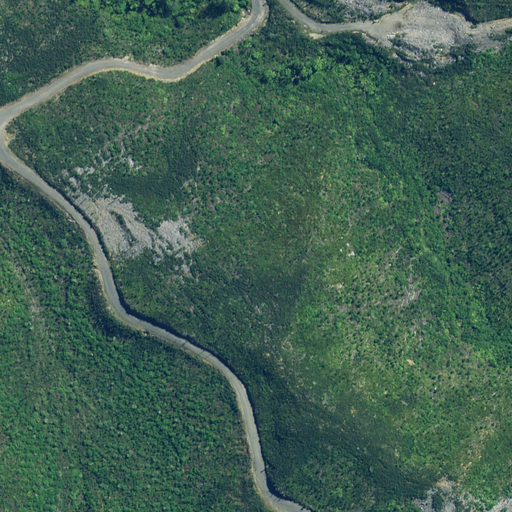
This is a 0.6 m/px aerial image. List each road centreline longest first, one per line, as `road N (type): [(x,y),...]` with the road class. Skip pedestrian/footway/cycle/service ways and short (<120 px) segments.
road 1 (track): [(0,168),(37,223),(69,312),(159,350),(211,404),(250,511)]
road 2 (track): [(192,0),(214,23),(219,50),(192,77),(28,91),(16,102),(0,154)]
